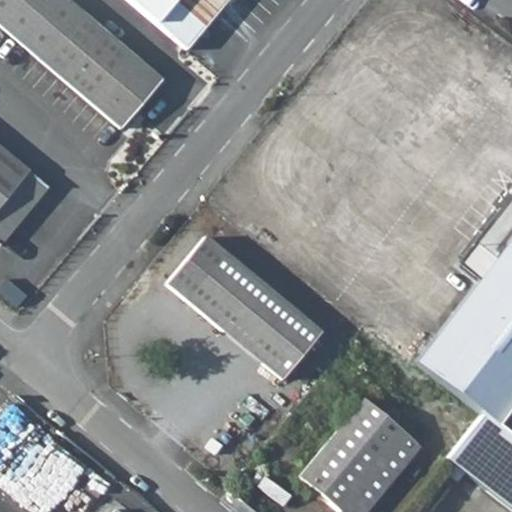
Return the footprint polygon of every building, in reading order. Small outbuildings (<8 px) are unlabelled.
[(161,80),(64,0),(0,0),(0,27),(121,128),(161,80)] [(234,0),(131,0),(192,51),(234,0)] [(0,243),(46,190),(0,151),(0,243)] [(314,334),(201,236),(160,281),(274,380),(314,334)] [(511,241),(433,345),(486,386),(511,350),(511,241)] [(511,350),(486,386),(511,406),(493,429),(511,443),(511,350)] [(365,400),(300,478),(338,511),(364,511),(420,447),(365,400)]
